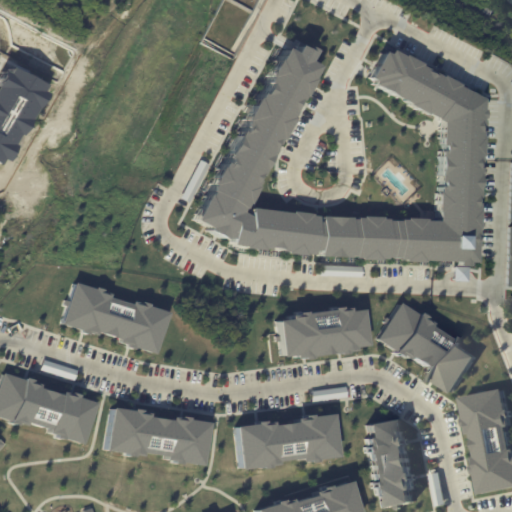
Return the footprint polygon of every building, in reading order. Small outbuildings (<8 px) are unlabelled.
[(491,18),(479,9),(486,0),(498,9),(491,18)] [(273,45),(308,63),(234,207),(427,222),(433,122),(358,82),(375,47),(471,99),(468,263),(233,249),(180,221),(273,45)] [(149,353),(162,311),(125,299),(124,304),(95,295),(97,290),(68,281),(54,324),(89,335),(91,330),(113,337),(111,341),(149,353)] [(259,318),(265,361),(304,356),(303,351),(333,347),(333,352),(363,347),(357,303),(321,308),(321,313),(299,316),(298,312),(259,318)] [(389,303),(368,341),(401,360),(404,356),(430,371),(427,375),(453,390),(476,351),(444,332),(441,337),(421,326),(423,322),(389,303)] [(0,372),(0,418),(19,425),(21,420),(49,429),(48,434),(76,443),(90,400),(55,389),(53,394),(32,387),(33,383),(0,372)] [(502,386),(458,394),(465,432),(470,431),(476,460),(471,461),(476,491),(511,484),(511,447),(509,447),(505,425),(509,424),(502,386)] [(308,391),(308,400),(335,399),(335,389),(308,391)] [(104,403),(96,447),(134,454),(135,449),(164,454),(163,459),(193,465),(201,420),(165,414),(164,419),(142,415),(143,411),(104,403)] [(225,420),(229,464),(268,461),(267,455),(297,453),(297,458),(327,455),(323,410),(287,413),(287,419),(264,421),(264,417),(225,420)] [(394,414),(351,424),(360,462),(365,461),(371,490),(366,491),(371,511),(408,511),(417,510),(409,474),(404,475),(399,453),(403,452),(394,414)] [(244,506),(245,511),(348,511),(338,476),(303,487),(304,492),(282,499),(281,495),(244,506)]
